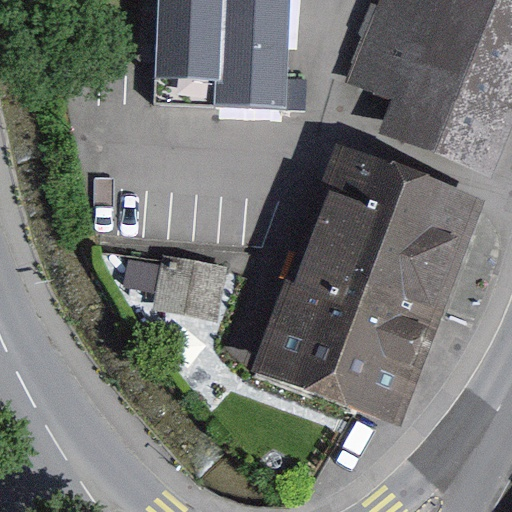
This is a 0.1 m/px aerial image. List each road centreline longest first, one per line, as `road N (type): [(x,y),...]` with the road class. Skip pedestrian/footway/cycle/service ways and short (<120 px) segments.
road 1 (secondary): [(0,336),(31,400),(106,511)]
road 2 (tertiary): [(511,391),(429,511)]
